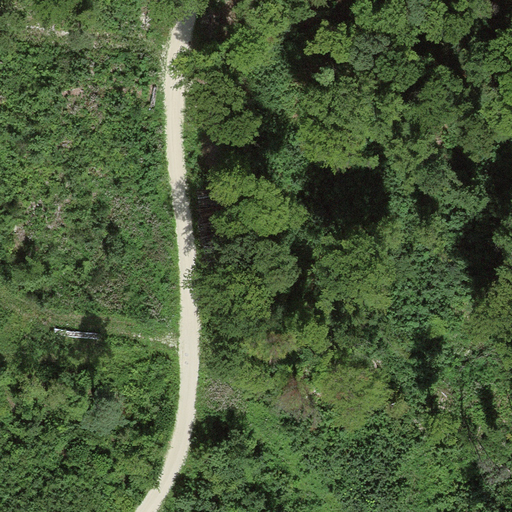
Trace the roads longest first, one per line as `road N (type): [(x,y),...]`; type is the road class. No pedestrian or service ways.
road 1 (track): [(146,511),(174,459),(184,375),(179,57),(193,0)]
road 2 (track): [(179,57),(0,33)]
